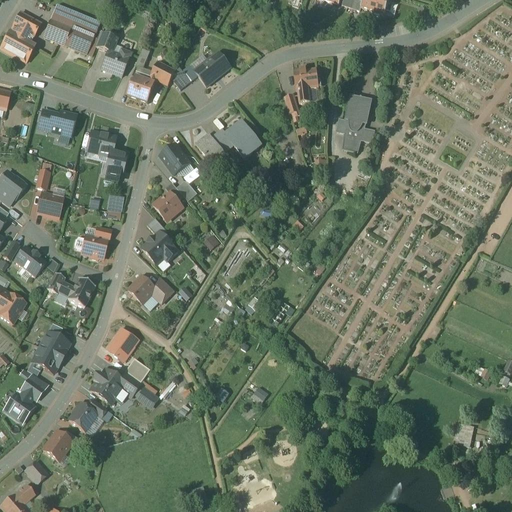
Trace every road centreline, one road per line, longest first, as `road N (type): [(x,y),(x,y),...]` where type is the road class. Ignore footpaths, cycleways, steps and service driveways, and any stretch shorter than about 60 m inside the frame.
road 1 (residential): [(471,0),(409,34),(270,57),(194,119),(152,122)]
road 2 (residential): [(0,463),(69,380),(113,282)]
road 3 (track): [(165,346),(233,231),(248,228),(272,254)]
road 4 (residential): [(113,282),(152,122)]
road 5 (residential): [(152,122),(0,74)]
